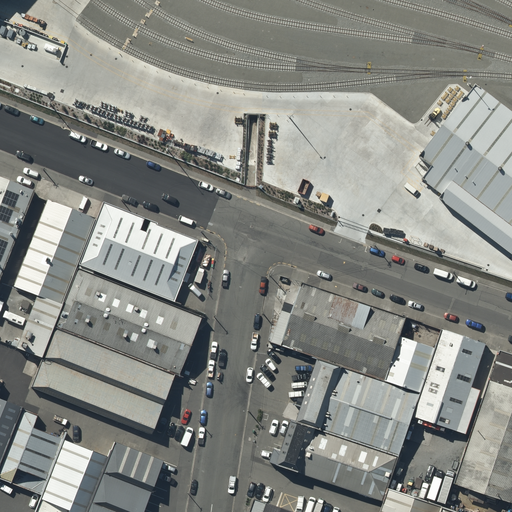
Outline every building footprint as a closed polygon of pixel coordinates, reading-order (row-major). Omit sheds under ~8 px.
[(408,63),(423,45),(407,32),(399,43),(395,40),(390,46),(394,50),(392,51),(408,63)] [(511,112),(476,85),(458,107),(449,119),(436,136),(427,147),(418,160),(431,170),(423,181),(511,249),(511,112)] [(232,127),(195,145),(204,162),(224,151),(224,152),(241,144),(232,127)] [(0,260),(30,181),(0,169),(0,260)] [(278,195),(283,179),(265,172),(259,188),(278,195)] [(400,195),(380,190),(370,226),(376,228),(375,231),(402,238),(406,223),(394,220),(400,195)] [(93,211),(43,192),(11,278),(33,286),(13,338),(42,349),(43,344),(75,260),(93,211)] [(98,199),(93,211),(75,260),(171,295),(194,235),(98,199)] [(198,305),(171,295),(75,260),(43,344),(45,345),(161,389),(166,390),(198,305)] [(322,358),(385,379),(400,338),(405,322),(301,286),(281,344),(322,358)] [(436,351),(422,392),(414,416),(457,430),(486,345),(443,330),(436,351)] [(385,379),(422,392),(436,351),(400,338),(385,379)] [(161,389),(45,345),(32,380),(148,424),(161,389)] [(488,381),(511,389),(511,353),(499,349),(488,381)] [(385,379),(322,358),(302,416),(299,422),(382,451),(400,457),(414,416),(422,392),(385,379)] [(511,389),(488,381),(454,483),(511,502),(511,389)] [(0,400),(0,457),(19,408),(0,400)] [(389,489),(400,457),(382,451),(299,422),(293,420),(285,446),(283,451),(275,449),(270,463),(350,489),(385,501),(389,489)] [(14,421),(0,457),(0,477),(45,495),(65,440),(14,421)] [(86,511),(107,456),(65,440),(45,495),(38,511),(86,511)] [(107,456),(86,511),(148,511),(167,463),(112,442),(107,456)] [(439,511),(441,507),(389,489),(385,501),(380,511),(439,511)] [(285,511),(261,503),(257,511),(285,511)]
